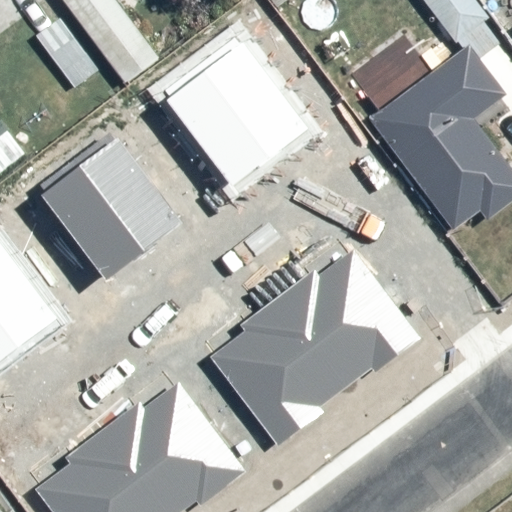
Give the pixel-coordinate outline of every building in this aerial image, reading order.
[(62,0),(121,79),(155,54),(115,0),(62,0)] [(419,0),(459,51),(369,121),(454,231),(511,186),(511,172),(471,120),(507,92),(483,60),(499,48),(480,23),(489,16),(476,0),(419,0)] [(99,71),(61,18),(35,36),(74,89),(99,71)] [(342,115),(285,42),(236,80),(293,153),(342,115)] [(314,156),(298,169),(322,199),(316,203),(292,222),(273,197),(240,223),(282,277),(327,334),(406,271),(334,180),(314,156)] [(241,252),(182,176),(146,204),(205,280),(241,252)] [(224,314),(198,286),(120,357),(198,443),(286,363),(234,306),(224,314)] [(60,355),(94,329),(63,288),(29,314),(60,355)] [(93,343),(66,363),(79,380),(0,439),(0,448),(48,511),(66,511),(102,485),(84,462),(120,435),(86,390),(113,370),(93,343)]
